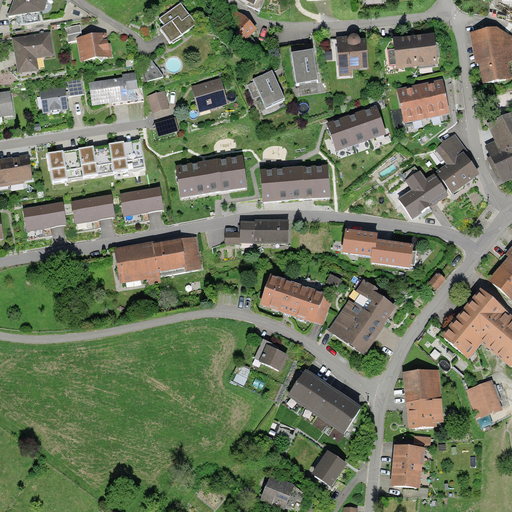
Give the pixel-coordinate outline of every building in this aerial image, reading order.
[(47,0),(14,0),(8,16),(43,12),(47,0)] [(170,45),(196,26),(180,3),(159,18),(165,26),(160,30),(170,45)] [(258,30),(245,16),(237,12),(224,24),(242,45),(258,30)] [(76,39),(82,38),(80,26),(65,28),(68,43),(77,42),(76,39)] [(511,36),(497,28),(470,33),(475,64),(480,63),(484,84),(511,79),(511,75),(510,63),(511,62),(511,36)] [(51,33),(12,39),(18,75),(40,72),(38,59),(55,57),(51,33)] [(82,38),(76,39),(77,42),(80,63),(98,60),(101,63),(104,59),(111,58),(107,33),(82,38)] [(350,37),(337,38),(339,77),(353,76),(353,71),(368,70),(366,40),(361,40),(360,38),(357,36),(354,35),(351,36),(350,37)] [(404,40),(389,42),(393,71),(435,66),(431,37),(418,39),(404,40)] [(313,51),(291,55),(296,86),(318,83),(313,51)] [(151,60),(144,66),(148,82),(163,77),(151,60)] [(255,82),(248,85),(254,100),(261,97),(266,109),(285,101),(272,72),(254,80),(255,82)] [(123,78),(90,83),(93,106),(143,99),(142,87),(137,87),(135,73),(123,75),(123,78)] [(220,79),(191,87),(199,113),(228,105),(220,79)] [(82,80),(67,82),(70,96),(84,94),(82,80)] [(446,85),(400,94),(407,127),(452,118),(446,85)] [(64,86),(39,90),(43,115),(68,111),(64,86)] [(10,91),(0,92),(0,119),(14,117),(10,91)] [(165,91),(148,96),(154,114),(171,109),(165,91)] [(376,106),(327,124),(337,153),(387,136),(376,106)] [(496,142),(486,146),(504,184),(511,180),(511,113),(488,125),(496,142)] [(177,119),(156,125),(159,138),(181,132),(177,119)] [(436,172),(452,196),(480,175),(464,153),(467,151),(455,135),(436,150),(447,165),(436,172)] [(60,152),(47,154),(52,184),(146,169),(141,139),(121,142),(91,147),(60,152)] [(29,157),(0,161),(0,185),(33,181),(29,157)] [(245,157),(178,168),(183,200),(250,189),(245,157)] [(262,204),(331,200),(328,165),(259,170),(262,204)] [(449,197),(434,175),(426,181),(420,172),(419,173),(415,167),(403,175),(407,181),(406,182),(412,191),(399,200),(413,220),(427,212),(449,197)] [(160,188),(121,195),(126,225),(149,221),(148,214),(164,211),(160,188)] [(112,197),(72,203),(77,233),(101,229),(100,221),(115,219),(112,197)] [(63,204),(24,210),(29,240),(52,236),(50,228),(66,226),(63,204)] [(255,223),(254,244),(254,245),(290,246),(290,222),(255,221),(255,223)] [(254,244),(255,223),(240,223),(240,226),(238,226),(238,233),(226,233),(225,246),(240,246),(240,244),(254,244)] [(341,253),(372,257),(371,262),(413,268),(416,245),(393,242),(379,240),(379,236),(365,234),(344,231),(341,253)] [(156,243),(114,251),(120,285),(149,280),(150,285),(162,283),(161,276),(202,269),(196,238),(156,246),(156,243)] [(511,248),(506,255),(510,258),(501,269),(511,278),(511,248)] [(511,300),(511,278),(501,269),(489,282),(511,300)] [(446,279),(439,273),(428,285),(435,291),(446,279)] [(342,281),(330,275),(326,284),(338,290),(342,281)] [(333,298),(269,276),(259,306),(314,325),(315,323),(323,326),(333,298)] [(380,291),(364,280),(330,331),(366,355),(398,308),(378,294),(380,291)] [(511,316),(480,290),(440,337),(468,361),(482,345),(510,369),(511,367),(511,316)] [(281,373),(288,356),(273,349),(275,345),(264,340),(256,359),(263,362),(262,365),(281,373)] [(238,373),(235,380),(246,385),(253,369),(240,363),(236,372),(238,373)] [(360,409),(305,371),(287,398),(342,435),(360,409)] [(440,371),(403,374),(406,403),(408,403),(410,430),(437,428),(437,424),(444,424),(440,371)] [(502,410),(493,381),(467,390),(477,419),(502,410)] [(431,438),(414,437),(414,446),(431,446),(431,438)] [(426,450),(396,448),(394,463),(392,487),(419,490),(422,466),(425,467),(426,450)] [(347,465),(327,452),(311,475),(331,488),(347,465)] [(294,486),(270,477),(260,501),(285,511),(287,507),(288,507),(294,510),(297,504),(302,506),(306,496),(294,486)] [(315,511),(319,506),(313,503),(308,511),(315,511)]
